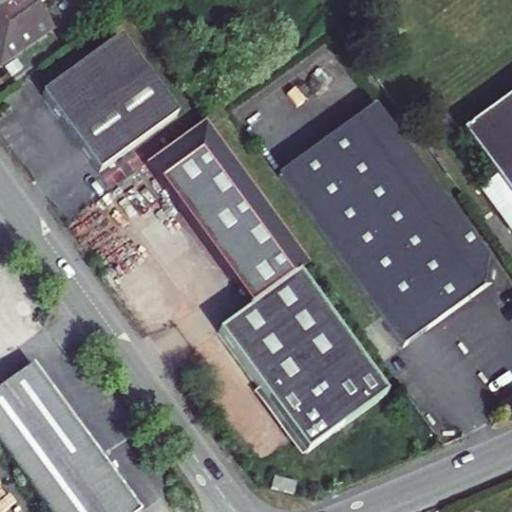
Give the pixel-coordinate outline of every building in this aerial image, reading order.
[(29,0),(0,0),(0,54),(43,23),(28,2),(29,0)] [(166,111),(110,33),(32,89),(87,167),(166,111)] [(487,177),(511,213),(511,89),(453,131),(487,177)] [(484,269),(364,103),(266,174),(390,346),(482,280),(484,269)] [(132,159),(238,307),(287,273),(299,264),(194,115),(132,159)] [(469,189),(503,237),(511,230),(511,213),(487,177),(469,189)] [(375,395),(287,273),(238,307),(206,331),(293,453),(375,395)] [(122,511),(127,509),(20,361),(0,375),(0,460),(37,511),(122,511)] [(259,476),(257,485),(280,492),(283,483),(259,476)]
